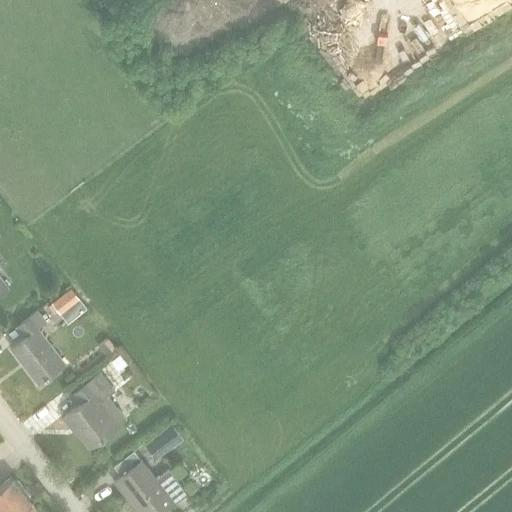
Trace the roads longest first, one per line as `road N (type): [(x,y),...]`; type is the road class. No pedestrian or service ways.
road 1 (track): [(21,0),(10,27),(20,72),(51,112),(94,218),(146,249),(166,273),(225,380),(237,433),(277,443),(297,433),(366,377),(396,332)]
road 2 (tertiary): [(74,511),(0,414)]
